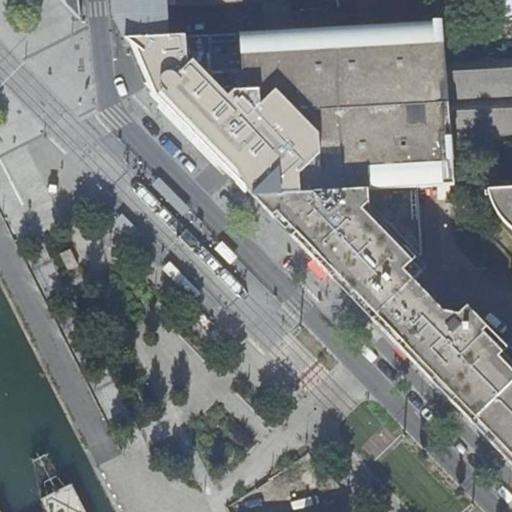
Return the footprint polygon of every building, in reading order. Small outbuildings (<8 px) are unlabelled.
[(63,0),(83,20),(80,0),(63,0)] [(114,0),(116,17),(127,41),(168,38),(165,3),(219,0),(114,0)] [(293,15),(291,0),(263,0),(267,33),(294,31),(293,15)] [(355,0),(356,5),(358,27),(441,23),(445,22),(444,11),(442,0),(355,0)] [(511,0),(479,0),(482,20),(511,17),(511,0)] [(511,17),(482,20),(469,21),(445,22),(441,23),(450,142),(511,138),(511,17)] [(168,38),(127,41),(152,99),(248,191),(417,188),(454,186),(450,142),(441,23),(358,27),(324,29),(294,31),(267,33),(168,38)] [(169,200),(175,195),(159,179),(152,186),(167,202),(169,200)] [(417,188),(248,191),(372,319),(416,280),(424,273),(414,262),(423,255),(417,188)] [(511,193),(493,194),(495,202),(498,209),(503,216),(509,223),(511,225),(511,193)] [(183,218),(191,211),(175,195),(169,200),(167,202),(183,218)] [(122,215),(114,224),(129,240),(138,231),(122,215)] [(230,267),(238,259),(223,243),(214,251),(230,267)] [(70,249),(60,254),(68,271),(78,266),(70,249)] [(169,264),(161,272),(177,289),(183,283),(185,281),(169,264)] [(372,319),(398,342),(437,300),(416,280),(372,319)] [(201,297),(185,281),(183,283),(177,289),(192,305),(201,297)] [(511,382),(473,383),(469,336),(468,327),(466,304),(459,312),(445,310),(437,300),(398,342),(511,451),(511,382)] [(511,382),(511,348),(466,304),(468,327),(469,336),(473,383),(511,382)]
